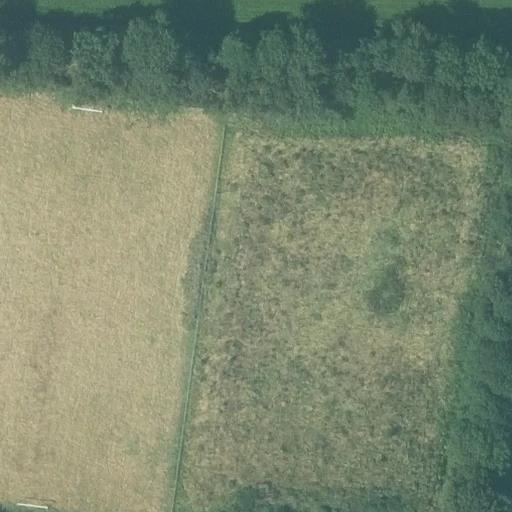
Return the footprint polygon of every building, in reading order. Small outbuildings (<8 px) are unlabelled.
[(65,164),(45,184),(77,215),(96,194),(65,164)] [(430,192),(427,208),(436,210),(436,212),(463,218),(473,175),(446,169),(440,195),(430,192)] [(104,176),(102,193),(112,194),(114,177),(104,176)] [(125,188),(123,201),(131,202),(128,227),(152,230),(157,190),(133,187),(133,189),(125,188)] [(181,193),(177,229),(201,233),(204,207),(212,208),(213,195),(205,195),(206,192),(182,189),(181,193)] [(157,190),(152,230),(176,233),(177,229),(181,193),(157,190)] [(226,191),(221,235),(248,238),(252,210),(260,211),(262,198),(254,197),(254,195),(226,191)] [(278,195),(276,207),(284,209),(281,234),(305,237),(310,197),(286,194),(286,196),(278,195)] [(310,197),(305,237),(329,240),(332,215),(340,216),(342,203),(334,202),(334,200),(310,197)] [(478,197),(473,213),(482,217),(488,201),(478,197)] [(385,207),(379,251),(403,254),(407,221),(415,222),(417,210),(409,208),(409,206),(385,203),(385,207)] [(352,205),(351,218),(359,219),(355,252),(379,255),(379,251),(385,207),(361,204),(361,206),(352,205)] [(511,214),(486,217),(489,245),(511,242),(511,214)] [(29,235),(27,245),(44,247),(45,237),(29,235)] [(81,246),(39,260),(48,286),(90,273),(81,246)] [(167,268),(164,293),(186,296),(189,271),(167,268)] [(511,274),(478,269),(474,297),(488,299),(486,308),(502,311),(504,301),(511,302),(511,274)] [(313,270),(310,292),(335,295),(338,273),(313,270)] [(189,271),(186,296),(208,299),(211,274),(189,271)] [(240,274),(236,307),(260,310),(264,277),(240,274)] [(264,277),(260,310),(283,313),(288,281),(264,277)] [(118,282),(91,315),(113,333),(124,319),(132,325),(142,312),(135,306),(140,299),(118,282)] [(354,284),(351,305),(376,309),(379,287),(354,284)] [(310,292),(307,313),(332,317),(335,295),(310,292)] [(351,305),(348,327),(373,330),(376,309),(351,305)] [(236,307),(232,339),(255,343),(260,310),(236,307)] [(260,310),(255,343),(279,346),(283,313),(260,310)] [(403,348),(399,376),(481,386),(485,359),(483,359),(484,349),(486,349),(490,322),(408,311),(404,338),(408,339),(407,349),(403,348)] [(316,321),(314,333),(322,334),(324,322),(316,321)] [(324,322),(322,334),(330,335),(331,323),(324,322)] [(145,323),(142,346),(148,346),(175,350),(178,328),(145,323)] [(178,328),(175,350),(203,354),(209,355),(212,332),(178,328)] [(314,333),(313,345),(321,346),(322,334),(314,333)] [(322,334),(321,346),(329,347),(330,335),(322,334)] [(348,334),(346,345),(354,346),(356,335),(348,334)] [(356,335),(354,346),(362,347),(364,336),(356,335)] [(346,345),(345,357),(353,358),(354,346),(346,345)] [(148,346),(145,367),(173,371),(175,350),(148,346)] [(354,346),(353,358),(361,359),(362,347),(354,346)] [(299,349),(296,371),(321,374),(324,353),(299,349)] [(175,350),(173,371),(201,374),(203,354),(175,350)] [(234,352),(232,364),(240,365),(241,353),(234,352)] [(241,353),(240,365),(248,366),(249,354),(241,353)] [(257,355),(256,367),(264,368),(266,356),(257,355)] [(266,356),(264,368),(272,369),(273,357),(266,356)] [(343,363),(341,385),(365,388),(368,366),(343,363)] [(232,364),(230,375),(238,376),(240,365),(232,364)] [(240,365),(238,376),(246,377),(248,366),(240,365)] [(145,367),(142,388),(170,392),(173,371),(145,367)] [(256,367),(254,379),(263,380),(264,368),(256,367)] [(264,368),(263,380),(270,381),(272,369),(264,368)] [(173,371),(170,392),(198,396),(201,374),(173,371)] [(296,371),(293,393),(318,396),(321,374),(296,371)] [(230,375),(229,387),(237,388),(238,376),(230,375)] [(238,376),(237,388),(245,389),(246,377),(238,376)] [(254,379),(253,390),(261,391),(263,380),(254,379)] [(263,380),(261,391),(269,392),(270,381),(263,380)] [(341,385),(338,407),(362,410),(365,388),(341,385)] [(137,387),(134,409),(167,414),(170,392),(142,388),(137,387)] [(170,392),(167,414),(200,418),(203,396),(198,396),(170,392)] [(224,399),(219,432),(243,435),(247,403),(224,399)] [(297,399),(294,421),(319,424),(321,403),(297,399)] [(430,405),(427,428),(467,433),(470,410),(469,410),(470,402),(457,400),(456,408),(430,405)] [(247,403),(243,435),(267,438),(271,406),(247,403)] [(340,414),(336,446),(360,449),(364,417),(340,414)] [(364,417),(360,449),(383,453),(388,420),(364,417)] [(294,421),(291,443),(316,446),(319,424),(294,421)] [(424,428),(420,453),(460,458),(464,433),(424,428)] [(219,432),(215,465),(239,468),(243,435),(219,432)] [(243,435),(239,468),(263,471),(267,438),(243,435)] [(148,436),(140,439),(145,450),(152,447),(148,436)] [(140,439),(132,442),(137,453),(145,450),(140,439)] [(336,446),(331,479),(355,482),(360,449),(336,446)] [(152,447),(145,450),(149,462),(157,459),(152,447)] [(360,449),(355,482),(379,485),(383,453),(360,449)] [(145,450),(137,453),(142,465),(149,462),(145,450)] [(299,450),(297,462),(305,463),(307,451),(299,450)] [(307,451),(305,463),(313,464),(315,452),(307,451)] [(420,453),(417,477),(443,480),(441,488),(454,490),(455,482),(457,482),(460,458),(420,453)] [(297,462),(296,474),(304,475),(305,463),(297,462)] [(305,463),(304,475),(312,476),(313,464),(305,463)] [(244,507),(243,511),(264,511),(266,499),(245,496),(244,507)] [(202,511),(204,502),(182,499),(180,511),(202,511)] [(266,499),(264,511),(285,511),(287,502),(266,499)] [(204,502),(202,511),(223,511),(224,505),(204,502)] [(413,506),(412,511),(457,511),(456,511),(457,504),(445,502),(444,510),(413,506)]
